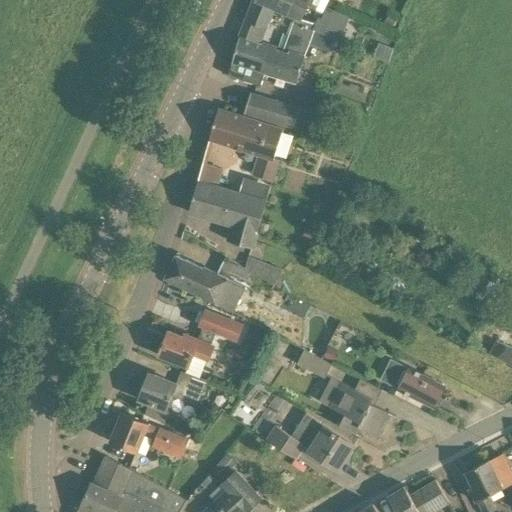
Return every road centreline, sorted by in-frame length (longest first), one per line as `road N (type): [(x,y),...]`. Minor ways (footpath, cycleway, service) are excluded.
road 1 (unclassified): [(40,450),(78,438),(169,215),(194,135),(186,94)]
road 2 (tertiary): [(40,450),(60,340),(186,94)]
road 3 (residential): [(323,511),(511,414)]
